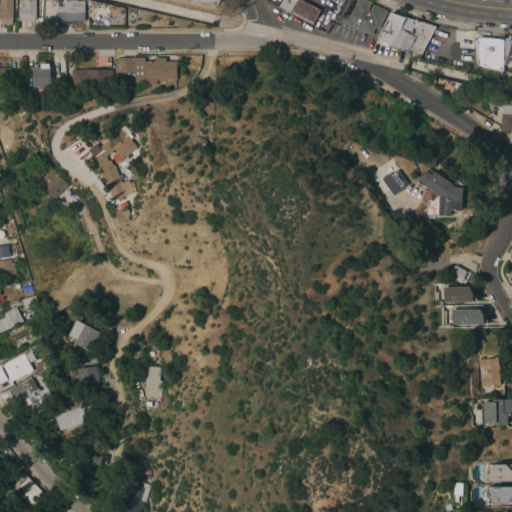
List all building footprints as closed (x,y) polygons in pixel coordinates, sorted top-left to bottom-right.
[(0,0),(11,0),(11,24),(0,24),(0,0)] [(23,7),(23,0),(35,0),(35,18),(34,19),(34,20),(34,21),(18,21),(18,7),(23,7)] [(313,25),(278,8),(282,0),(300,0),(320,10),(313,25)] [(363,0),(370,3),(370,4),(386,11),(379,29),(374,27),(371,35),(340,23),(349,2),(355,4),(356,0),(363,0)] [(84,21),(57,22),(57,7),(63,6),(63,3),(61,3),(61,1),(84,1),(84,21)] [(405,19),(391,46),(390,45),(377,39),(391,14),(405,19)] [(406,18),(435,27),(421,53),(412,52),(412,51),(391,46),(405,19),(406,18)] [(509,56),(503,56),(503,71),(476,66),(476,40),(479,37),(503,39),(503,38),(509,38),(509,56)] [(165,58),(165,62),(175,61),(176,80),(156,80),(156,85),(144,85),(144,83),(133,83),(133,73),(114,73),(114,58),(144,58),(144,62),(153,62),(153,58),(165,58)] [(39,68),(39,65),(48,65),(48,68),(49,68),(49,91),(40,91),(40,89),(37,89),(37,88),(32,88),(32,68),(39,68)] [(0,68),(11,68),(11,75),(22,75),(22,88),(1,89),(1,87),(0,87),(0,68)] [(112,70),(111,84),(91,83),(91,90),(72,90),(72,92),(73,92),(73,95),(65,95),(65,81),(70,81),(71,70),(112,70)] [(132,74),(114,74),(114,83),(133,82),(132,74)] [(511,133),(511,132),(500,132),(500,114),(501,114),(501,107),(500,107),(500,105),(511,105),(511,133)] [(134,192),(112,200),(104,177),(102,178),(97,164),(91,159),(94,156),(88,150),(95,144),(99,148),(116,132),(122,139),(126,135),(136,146),(135,147),(136,148),(134,151),(132,149),(121,159),(113,150),(106,157),(108,161),(110,160),(112,165),(113,165),(120,184),(127,181),(128,184),(131,183),(134,192)] [(68,186),(53,199),(50,195),(46,198),(41,193),(44,190),(33,177),(48,163),(68,186)] [(433,172),(434,171),(451,184),(450,185),(455,188),(463,188),(461,202),(462,202),(461,211),(450,210),(450,217),(437,216),(439,197),(432,192),(433,192),(424,186),(419,184),(418,182),(425,171),(427,168),(433,172)] [(381,179),(390,173),(391,175),(398,170),(409,184),(393,196),(381,179)] [(0,246),(7,245),(9,256),(0,257),(0,246)] [(0,262),(9,261),(10,264),(13,263),(15,275),(6,276),(5,271),(4,271),(4,272),(0,273),(0,262)] [(466,272),(459,284),(447,277),(454,265),(466,272)] [(31,291),(28,292),(24,294),(24,293),(23,293),(22,287),(29,285),(31,291)] [(477,302),(442,302),(442,288),(468,287),(477,302)] [(21,300),(34,297),(37,305),(23,309),(21,300)] [(0,332),(0,318),(3,317),(2,314),(15,307),(22,321),(0,332)] [(487,324),(450,324),(450,310),(479,309),(487,324)] [(100,333),(90,352),(72,342),(74,339),(68,335),(76,320),(100,333)] [(44,332),(47,338),(36,344),(33,338),(44,332)] [(4,361),(1,355),(10,351),(13,356),(4,361)] [(10,381),(2,366),(5,364),(4,363),(23,354),(24,355),(30,351),(35,360),(28,363),(32,371),(10,381)] [(497,358),(498,366),(499,377),(499,385),(493,386),(493,388),(484,389),(484,387),(480,388),(479,378),(482,377),(481,368),(478,368),(477,360),(497,358)] [(79,389),(78,385),(75,385),(74,381),(77,381),(77,378),(76,378),(75,375),(77,374),(77,369),(96,366),(99,387),(79,389)] [(144,380),(146,380),(147,366),(159,367),(158,381),(161,381),(160,398),(144,397),(144,380)] [(30,378),(36,388),(37,387),(39,391),(45,387),(52,400),(30,412),(23,399),(28,396),(26,394),(13,401),(8,390),(30,378)] [(511,415),(507,415),(507,425),(492,425),(492,423),(483,423),(482,402),(491,402),(491,399),(511,399),(511,415)] [(54,416),(59,414),(58,412),(79,404),(80,406),(92,402),(98,417),(60,431),(54,416)] [(99,475),(90,486),(72,469),(74,466),(79,469),(82,458),(89,459),(90,454),(101,456),(99,475)] [(511,482),(487,482),(487,475),(486,475),(484,473),(486,471),(486,465),(511,465),(511,470),(511,482)] [(44,495),(31,508),(19,495),(23,491),(19,487),(15,492),(9,486),(22,473),(29,480),(44,495)] [(139,511),(120,511),(128,483),(141,487),(143,483),(149,485),(143,503),(142,503),(139,511)] [(462,496),(457,496),(457,502),(452,502),(453,483),(462,483),(462,496)] [(511,487),(511,504),(486,504),(486,498),(484,496),(486,494),(486,488),(511,487)]
